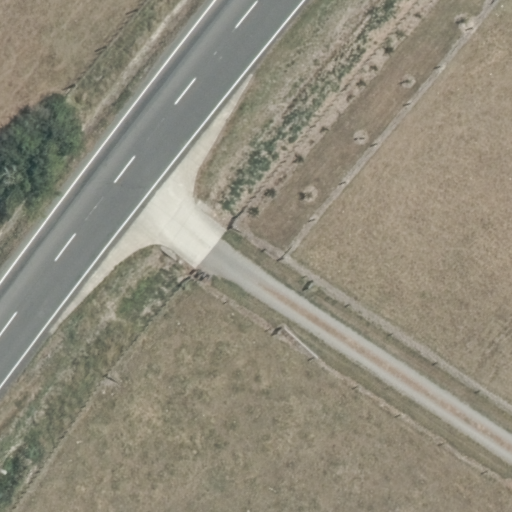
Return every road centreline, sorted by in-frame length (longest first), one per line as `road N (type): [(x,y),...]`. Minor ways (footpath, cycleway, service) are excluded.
road 1 (unknown): [(129,165),(511,461)]
road 2 (secondary): [(0,341),(262,0)]
